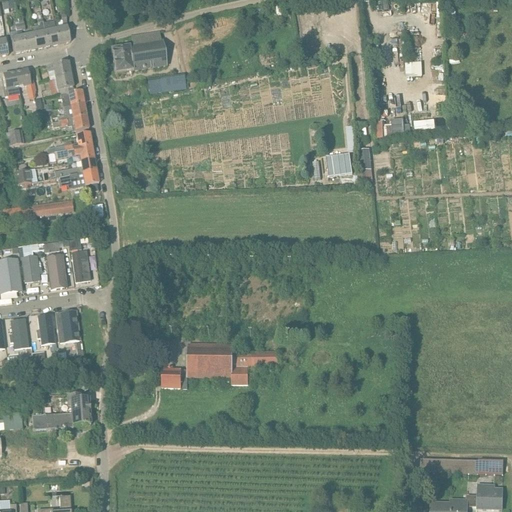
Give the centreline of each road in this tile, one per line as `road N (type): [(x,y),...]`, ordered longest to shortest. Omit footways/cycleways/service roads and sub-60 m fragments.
road 1 (residential): [(81,48),(113,221),(113,299)]
road 2 (residential): [(113,299),(105,511)]
road 3 (unclassified): [(81,48),(264,0)]
